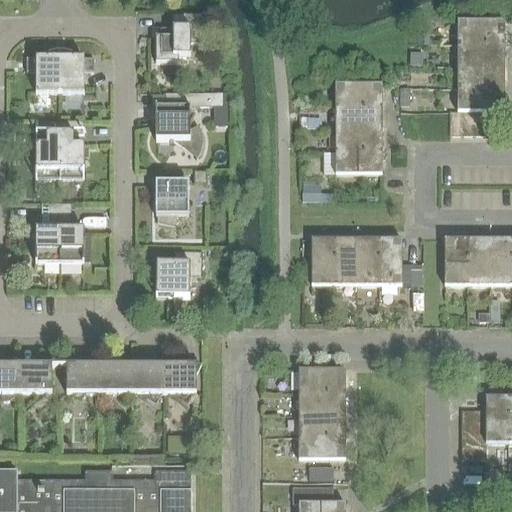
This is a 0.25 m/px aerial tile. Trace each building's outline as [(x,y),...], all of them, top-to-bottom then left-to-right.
[(155,32),(155,66),(178,66),(178,60),(190,60),(190,46),(202,47),(202,17),(172,17),(172,32),(155,32)] [(504,48),(504,26),(504,24),(457,24),(457,48),(504,48)] [(429,49),(429,36),(415,36),(415,49),(429,49)] [(457,48),(457,70),(504,70),(504,48),(457,48)] [(35,97),(60,96),(60,52),(56,52),(54,52),(51,53),(48,54),(48,55),(50,55),(50,62),(26,62),(26,75),(35,75),(35,97)] [(63,52),(60,52),(60,96),(84,96),(84,76),(93,76),(94,62),(70,62),(70,55),(71,55),(72,54),(70,53),(66,52),(63,52)] [(409,57),(409,70),(422,70),(422,57),(409,57)] [(457,70),(457,92),(504,92),(504,70),(457,70)] [(381,111),(381,91),(381,88),(335,88),(335,111),(381,111)] [(409,92),(399,92),(399,110),(409,110),(409,92)] [(486,115),(504,115),(504,92),(457,92),(457,115),(461,115),(474,115),(486,115)] [(198,159),(195,162),(196,163),(197,161),(198,159),(199,157),(201,153),(202,150),(202,148),(202,146),(202,144),(202,142),(202,139),(201,137),(201,135),(199,132),(198,130),(197,128),(197,129),(198,130),(190,134),(190,110),(216,110),(216,98),(227,98),(227,97),(164,97),(164,110),(155,110),(155,144),(173,144),(198,159)] [(335,111),(335,133),(381,133),(381,111),(335,111)] [(449,139),(450,139),(461,139),(461,115),(457,115),(449,115),(449,139)] [(474,139),(474,115),(461,115),(461,139),(474,139)] [(474,139),(486,139),(486,115),(474,115),(474,139)] [(59,183),(59,124),(35,124),(35,138),(46,138),(46,148),(35,148),(35,183),(59,183)] [(59,124),(59,183),(84,183),(84,148),(73,148),(73,138),(84,138),(84,124),(59,124)] [(335,133),(335,155),(381,155),(381,133),(335,133)] [(335,178),(381,178),(381,155),(335,155),(335,178)] [(193,175),(193,188),(206,188),(206,175),(193,175)] [(188,187),(155,187),(155,220),(157,220),(157,226),(175,230),(175,220),(188,220),(188,187)] [(302,187),(302,204),(319,205),(320,196),(320,187),(315,187),(302,187)] [(320,196),(319,205),(334,205),(334,197),(320,196)] [(28,237),(35,237),(35,267),(59,267),(59,207),(48,207),(48,219),(42,219),(28,222),(28,237)] [(59,207),(59,267),(83,267),(84,232),(71,232),(71,207),(59,207)] [(334,243),(313,243),(311,243),(311,289),(334,289),(334,243)] [(334,243),(334,289),(356,289),(356,243),(334,243)] [(356,243),(356,289),(378,289),(378,243),(356,243)] [(401,268),(401,243),(378,243),(378,289),(401,289),(401,268)] [(444,243),(444,289),(467,289),(467,243),(444,243)] [(467,243),(467,289),(489,289),(489,243),(467,243)] [(489,243),(489,289),(511,289),(511,243),(489,243)] [(202,256),(188,256),(173,255),(173,267),(156,267),(155,300),(189,301),(189,281),(201,281),(202,256)] [(401,289),(401,290),(409,290),(422,290),(422,274),(422,268),(401,268),(401,289)] [(490,314),(490,325),(499,325),(499,314),(490,314)] [(479,316),(479,325),(488,325),(488,316),(479,316)] [(0,368),(0,397),(19,398),(19,369),(0,368)] [(19,369),(19,398),(51,398),(51,369),(19,369)] [(98,398),(99,369),(66,369),(66,398),(98,398)] [(99,369),(98,398),(131,398),(131,369),(99,369)] [(131,369),(131,398),(163,398),(163,369),(131,369)] [(163,369),(163,398),(196,398),(196,369),(163,369)] [(345,397),(345,376),(345,374),(298,374),(298,397),(345,397)] [(298,397),(298,419),(345,419),(345,397),(298,397)] [(509,401),(485,401),(486,414),(486,427),(486,439),(486,448),(509,448),(509,401)] [(486,414),(461,414),(461,427),(486,427),(486,414)] [(298,419),(298,441),(345,441),(345,419),(298,419)] [(461,427),(461,439),(486,439),(486,427),(461,427)] [(461,439),(461,451),(486,451),(486,448),(486,439),(461,439)] [(168,440),(167,457),(185,457),(185,440),(168,440)] [(298,464),(345,464),(345,441),(298,441),(298,464)] [(461,451),(461,464),(486,464),(486,451),(461,451)] [(308,471),(309,484),(333,484),(333,471),(308,471)] [(189,511),(190,499),(191,499),(191,494),(189,494),(189,475),(155,475),(155,484),(111,484),(111,475),(85,475),(85,484),(16,484),(16,476),(0,475),(0,511),(189,511)] [(298,508),(298,511),(344,511),(345,507),(332,507),(332,492),(292,492),(292,508),(298,508)] [(505,507),(505,496),(487,496),(487,507),(505,507)]
